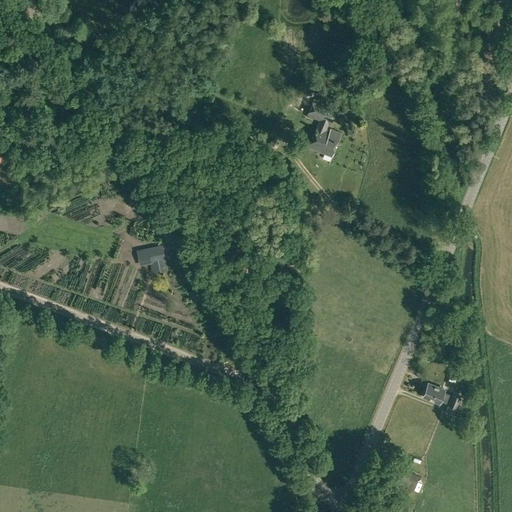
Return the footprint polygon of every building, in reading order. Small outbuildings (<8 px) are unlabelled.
[(308,146),(331,156),(341,133),(330,129),(330,130),(326,128),(328,123),(331,124),(338,108),(314,99),(307,115),(319,120),(308,146)] [(0,160),(1,159),(5,162),(11,155),(0,146),(0,160)] [(168,269),(164,254),(149,258),(152,273),(168,269)] [(455,374),(464,377),(466,371),(465,371),(466,370),(458,367),(455,374)] [(423,396),(438,402),(439,399),(446,402),(449,393),(443,391),(444,389),(429,382),(423,396)] [(448,405),(456,408),(460,397),(452,393),(448,405)] [(397,472),(392,482),(412,491),(417,480),(397,472)]
